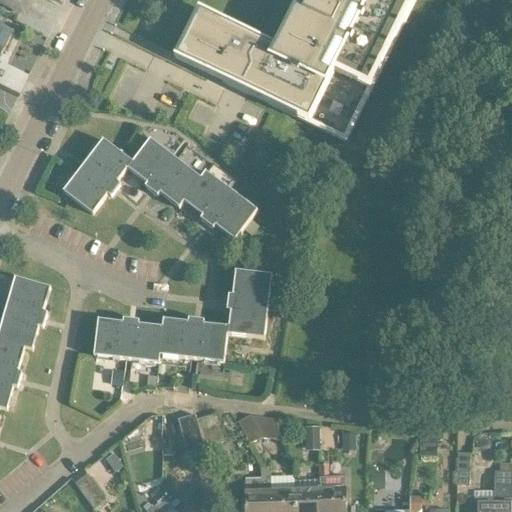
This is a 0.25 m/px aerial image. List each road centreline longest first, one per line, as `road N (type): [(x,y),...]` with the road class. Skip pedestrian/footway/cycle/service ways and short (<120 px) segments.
road 1 (residential): [(15,179),(99,0)]
road 2 (residential): [(149,298),(0,234)]
